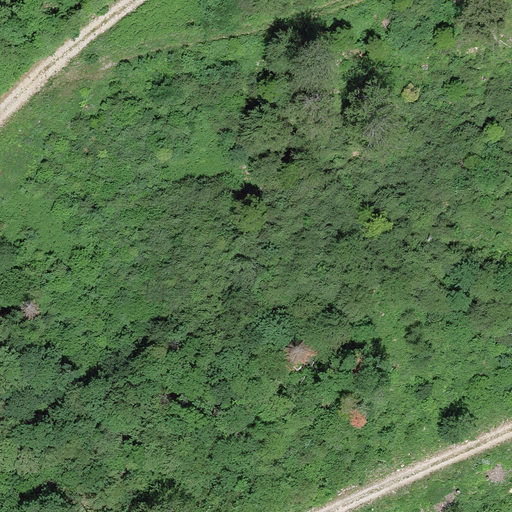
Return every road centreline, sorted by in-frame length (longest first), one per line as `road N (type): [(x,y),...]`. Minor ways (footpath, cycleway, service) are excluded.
road 1 (track): [(334,511),(511,433)]
road 2 (track): [(0,100),(119,0)]
